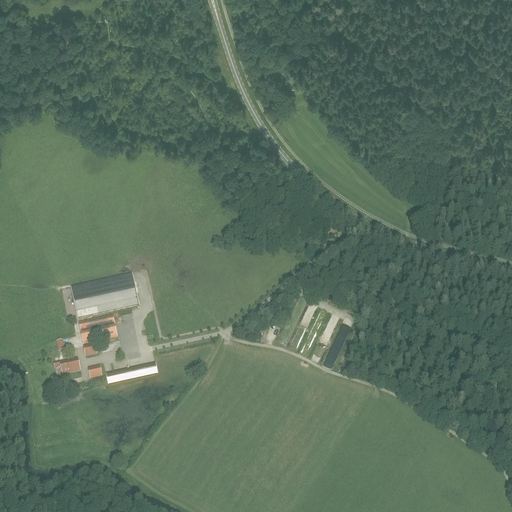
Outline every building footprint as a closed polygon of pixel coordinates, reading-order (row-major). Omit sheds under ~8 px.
[(139,305),(132,275),(71,288),(78,319),(139,305)] [(83,344),(117,337),(113,315),(79,322),(83,344)] [(59,352),(65,350),(63,340),(56,341),(59,352)] [(95,344),(84,346),(86,356),(97,354),(95,344)] [(63,374),(80,370),(77,358),(54,363),(55,368),(60,367),(61,370),(62,370),(63,374)] [(154,364),(104,373),(106,384),(156,375),(154,364)] [(91,378),(101,376),(99,366),(89,368),(91,378)]
